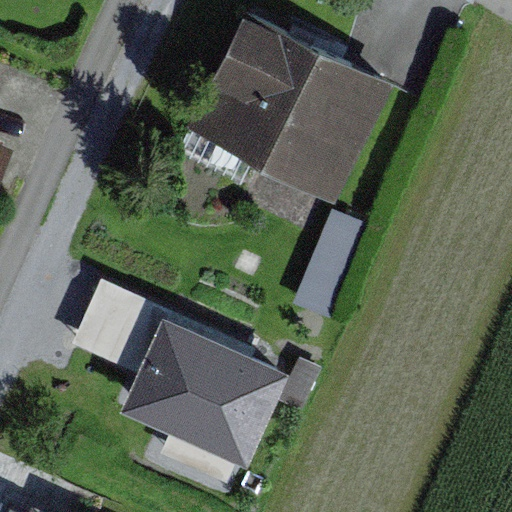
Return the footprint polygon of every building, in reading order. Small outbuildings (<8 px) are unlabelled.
[(399,67),(258,0),(245,0),(191,114),(342,186),(399,67)] [(0,69),(0,172),(15,138),(0,131),(0,77),(3,71),(0,69)] [(331,202),(304,298),(331,305),(357,210),(331,202)] [(169,317),(142,390),(244,428),(271,355),(169,317)] [(68,511),(8,486),(0,504),(0,511),(68,511)]
